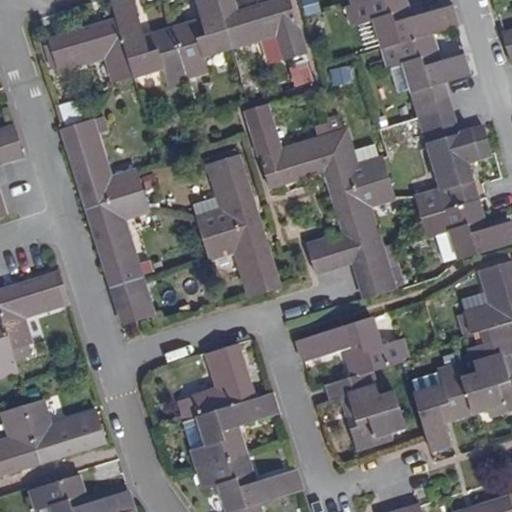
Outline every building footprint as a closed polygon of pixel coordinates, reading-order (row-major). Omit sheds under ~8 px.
[(201,56),(274,34),(282,62),(306,55),(289,0),(279,0),(237,13),(233,0),(197,0),(203,17),(145,34),(134,0),(117,0),(111,2),(116,17),(48,37),(58,70),(106,55),(115,82),(159,69),(163,84),(207,72),(201,56)] [(410,22),(403,0),(348,0),(350,4),(341,7),(347,27),(356,25),(364,51),(379,46),(394,97),(411,90),(443,188),(415,197),(427,239),(437,235),(445,264),(450,263),(511,243),(511,228),(510,223),(489,229),(468,163),(491,156),(483,127),(459,135),(442,83),(468,75),(462,55),(438,63),(430,33),(456,25),(452,10),(410,22)] [(260,79),(244,81),(247,100),(263,97),(260,79)] [(344,233),(319,241),(306,245),(315,273),(353,261),(364,299),(404,281),(399,264),(389,268),(372,206),(394,199),(383,161),(357,168),(341,129),(283,154),(269,110),(247,115),(269,188),(323,171),(344,233)] [(358,135),(372,132),(368,113),(354,116),(358,135)] [(111,178),(93,121),(62,130),(123,327),(155,317),(125,220),(149,212),(137,170),(111,178)] [(0,217),(5,216),(0,199),(0,162),(23,156),(13,125),(0,129),(0,217)] [(236,151),(205,161),(207,166),(221,212),(197,219),(207,258),(233,250),(247,299),(278,290),(236,151)] [(410,380),(413,391),(427,437),(430,450),(454,442),(446,417),(500,400),(503,410),(511,407),(511,327),(511,321),(511,320),(511,262),(511,260),(481,269),(486,291),(461,298),(464,334),(475,333),(479,346),(468,349),(476,374),(463,378),(458,363),(410,380)] [(0,313),(1,316),(0,315),(0,367),(16,363),(11,347),(32,341),(23,313),(70,300),(61,271),(0,289),(0,313)] [(341,398),(357,450),(380,443),(407,425),(397,392),(381,397),(373,369),(411,356),(405,334),(377,342),(371,318),(297,341),(304,364),(347,351),(354,376),(330,385),(335,401),(341,398)] [(253,399),(246,378),(235,343),(203,353),(214,388),(178,399),(185,421),(197,418),(205,445),(189,450),(202,492),(219,486),(227,511),(263,511),(261,504),(302,492),(295,470),(269,478),(253,426),(280,418),(273,393),(253,399)] [(0,474),(59,456),(104,442),(94,411),(49,425),(41,401),(2,414),(11,439),(0,443),(0,474)] [(137,511),(131,492),(87,504),(77,477),(29,491),(29,511),(40,511),(137,511)] [(511,511),(509,496),(455,511),(420,511),(418,505),(398,511),(511,511)]
